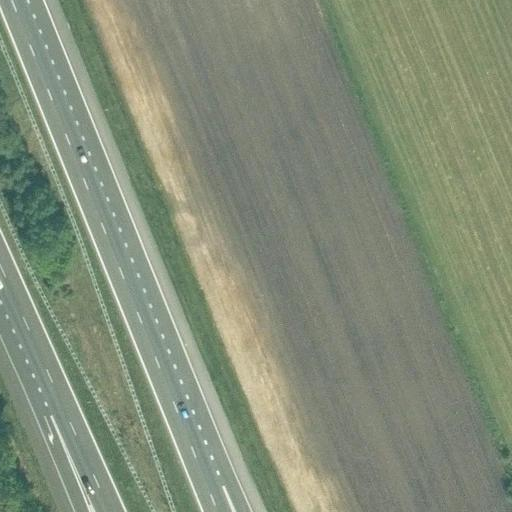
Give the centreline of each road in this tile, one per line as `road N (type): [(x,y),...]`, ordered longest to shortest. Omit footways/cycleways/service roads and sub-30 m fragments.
road 1 (motorway): [(210,488),(12,0)]
road 2 (motorway): [(0,267),(61,405)]
